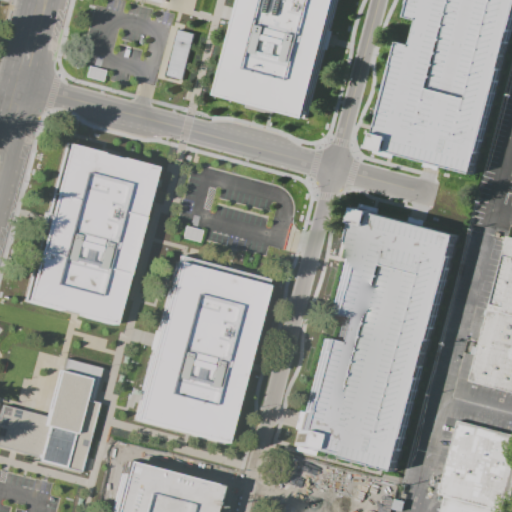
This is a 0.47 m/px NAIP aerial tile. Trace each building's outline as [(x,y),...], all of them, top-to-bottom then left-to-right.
[(240,0),(333,0),(305,118),(216,94),(240,0)] [(411,0),(511,0),(511,24),(475,173),(372,147),(400,41),(413,44),(418,19),(407,16),(411,0)] [(63,145),(150,169),(110,327),(23,301),(63,145)] [(356,201),(456,228),(395,471),(291,444),(319,338),(333,342),(340,317),(326,313),(356,201)] [(511,237),(505,236),(487,307),(511,313),(511,237)] [(178,256),(261,282),(222,442),(133,421),(178,256)] [(468,380),(511,392),(511,314),(487,308),(468,380)] [(63,359),(99,368),(90,401),(96,402),(78,472),(36,461),(37,457),(0,445),(0,409),(1,406),(45,417),(57,371),(60,372),(63,359)] [(441,511),(500,511),(504,499),(510,501),(511,493),(511,435),(459,422),(439,495),(445,497),(441,511)] [(124,511),(138,461),(213,480),(204,511),(124,511)]
